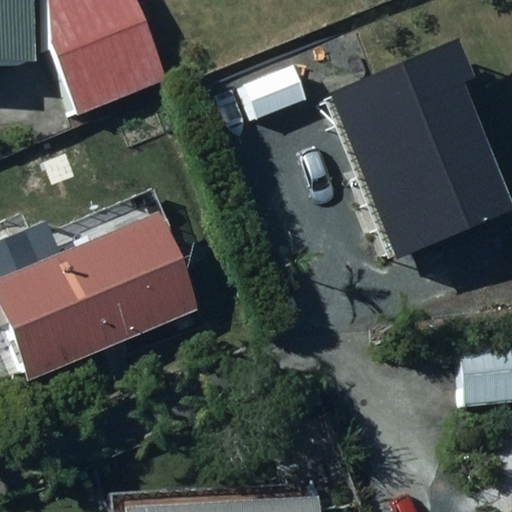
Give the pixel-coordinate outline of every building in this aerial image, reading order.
[(0,0),(0,59),(23,59),(22,0),(0,0)] [(125,0),(38,0),(40,48),(68,116),(158,79),(125,0)] [(444,40),(312,96),(381,260),(501,210),(447,82),(459,76),(444,40)] [(144,213),(0,272),(0,349),(13,381),(184,310),(144,213)] [(511,339),(451,345),(457,404),(511,399),(511,339)] [(310,511),(309,496),(109,509),(108,511),(310,511)]
